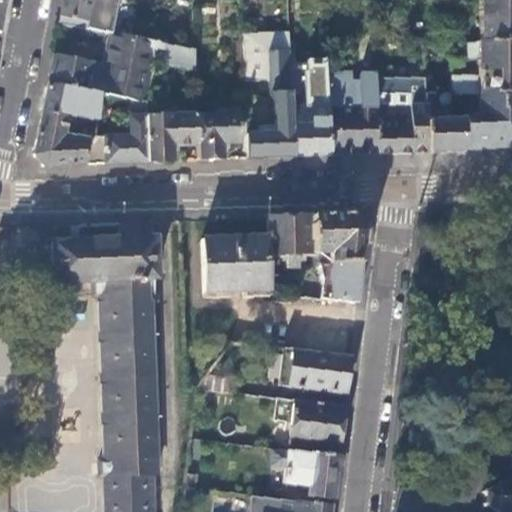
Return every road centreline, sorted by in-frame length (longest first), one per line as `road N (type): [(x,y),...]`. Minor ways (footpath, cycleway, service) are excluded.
road 1 (residential): [(403,181),(0,196)]
road 2 (residential): [(403,181),(360,511)]
road 3 (residential): [(32,0),(0,163)]
